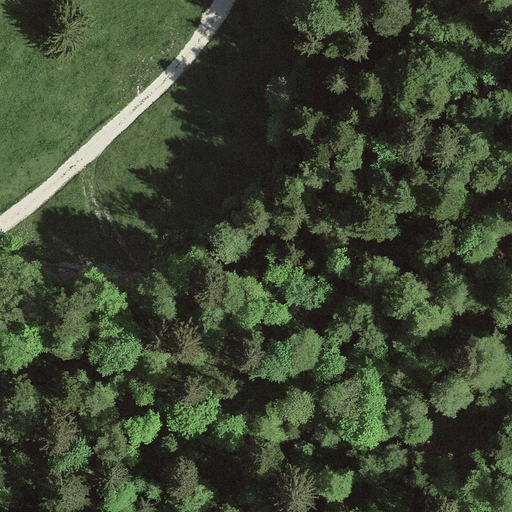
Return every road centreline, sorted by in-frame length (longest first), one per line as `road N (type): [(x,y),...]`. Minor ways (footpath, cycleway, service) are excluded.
road 1 (track): [(0,251),(54,275),(179,302),(268,304),(408,288),(511,250)]
road 2 (track): [(229,0),(155,93),(0,233)]
